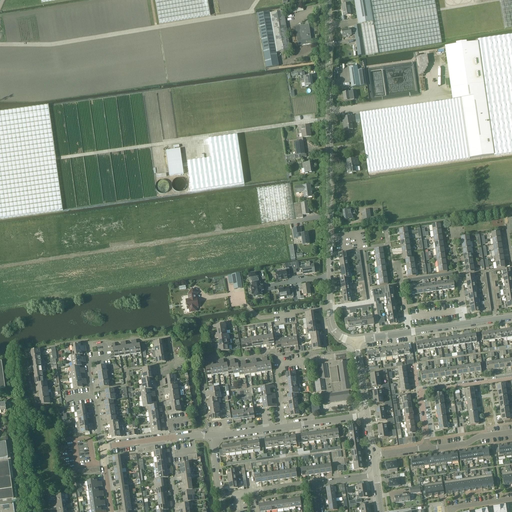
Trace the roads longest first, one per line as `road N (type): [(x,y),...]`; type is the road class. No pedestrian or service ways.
road 1 (tertiary): [(356,340),(333,330),(329,312),(327,0)]
road 2 (residential): [(428,446),(418,391),(511,377)]
road 3 (residential): [(101,447),(89,360),(106,357),(104,342)]
